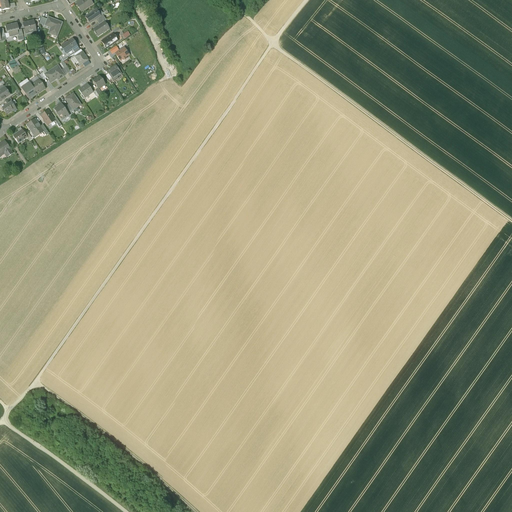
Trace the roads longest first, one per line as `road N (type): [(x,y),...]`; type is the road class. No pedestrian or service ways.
road 1 (track): [(0,421),(35,384),(308,0)]
road 2 (track): [(220,0),(511,225)]
road 3 (track): [(193,511),(35,384)]
road 4 (track): [(0,184),(169,75)]
road 5 (residential): [(65,8),(95,56),(93,70),(2,130)]
road 6 (track): [(1,420),(120,511)]
